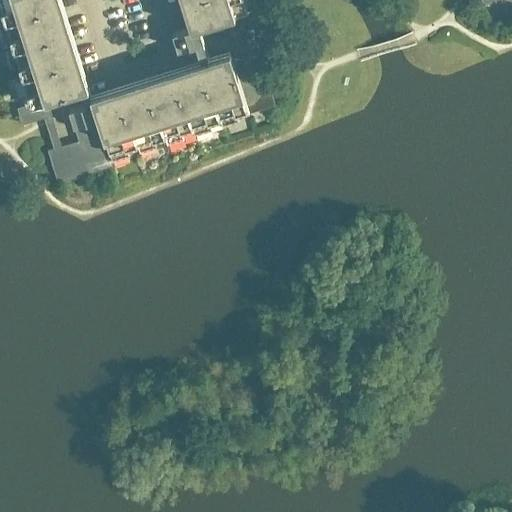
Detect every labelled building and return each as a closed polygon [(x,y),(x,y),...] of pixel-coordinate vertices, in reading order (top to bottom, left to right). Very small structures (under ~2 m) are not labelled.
[(52,0),(0,0),(0,24),(25,105),(16,107),(19,118),(22,125),(51,116),(46,101),(81,89),(52,0)] [(178,0),(187,28),(190,28),(225,18),(230,33),(266,22),(261,5),(252,8),(249,0),(178,0)] [(511,15),(511,0),(481,0),(488,23),(511,15)] [(171,35),(176,51),(195,45),(190,28),(187,28),(171,34),(171,35)] [(166,141),(193,132),(221,123),(248,114),(275,106),(270,92),(269,88),(255,45),(234,51),(237,59),(229,61),(227,54),(207,60),(90,97),(91,103),(67,110),(78,141),(52,149),(46,151),(57,184),(113,166),(111,158),(138,149),(166,141)]
